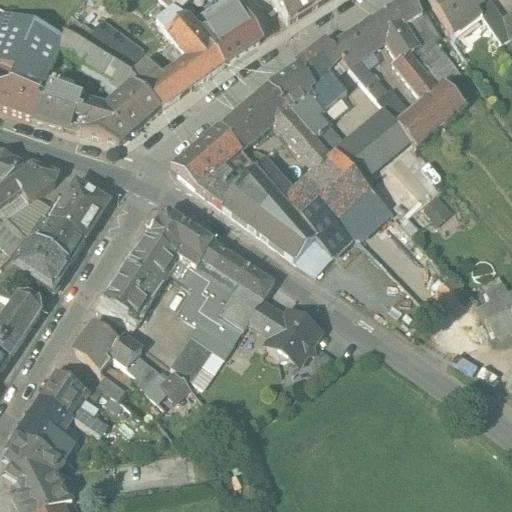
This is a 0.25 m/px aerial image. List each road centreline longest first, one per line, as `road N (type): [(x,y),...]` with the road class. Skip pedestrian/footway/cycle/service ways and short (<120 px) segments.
road 1 (tertiary): [(511,437),(289,271),(146,185)]
road 2 (residential): [(146,185),(185,127),(368,0)]
road 3 (residential): [(146,185),(0,435)]
road 4 (tertiary): [(146,185),(0,136)]
